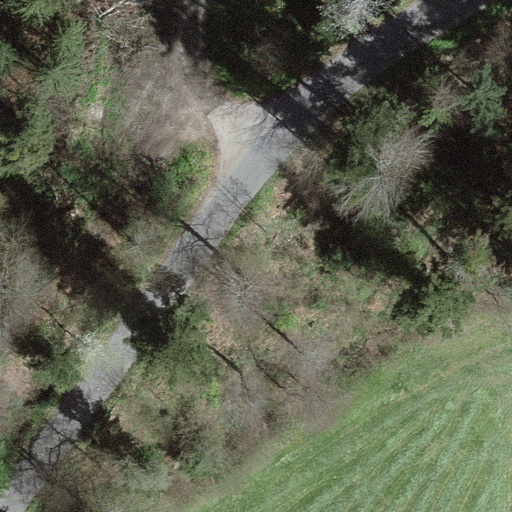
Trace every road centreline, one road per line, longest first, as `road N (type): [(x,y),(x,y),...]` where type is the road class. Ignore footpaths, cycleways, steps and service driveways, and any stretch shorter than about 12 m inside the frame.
road 1 (unclassified): [(0,503),(239,179),(298,117),(450,0)]
road 2 (track): [(198,0),(207,97),(239,179)]
